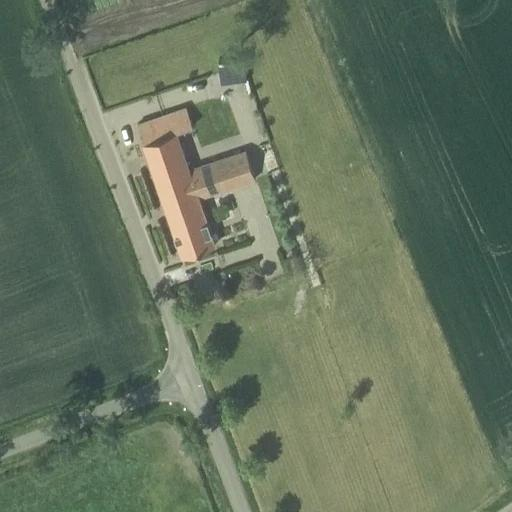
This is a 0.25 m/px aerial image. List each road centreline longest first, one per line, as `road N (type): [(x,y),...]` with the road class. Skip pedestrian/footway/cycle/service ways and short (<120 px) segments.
road 1 (unclassified): [(190,379),(43,0)]
road 2 (unclassified): [(0,453),(190,379)]
road 3 (unclassified): [(242,511),(190,379)]
